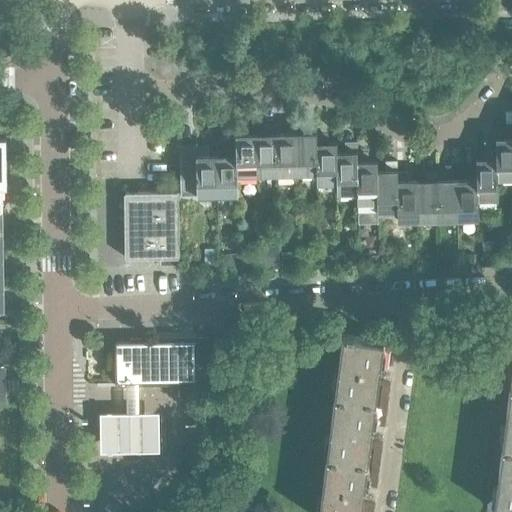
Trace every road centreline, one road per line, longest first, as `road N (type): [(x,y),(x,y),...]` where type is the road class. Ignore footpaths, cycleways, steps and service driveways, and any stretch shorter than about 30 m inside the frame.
road 1 (residential): [(126,95),(329,95),(383,131),(466,128),(511,77)]
road 2 (residential): [(58,312),(410,296)]
road 3 (residential): [(58,312),(57,82)]
road 4 (residential): [(380,511),(410,296)]
road 5 (residential): [(59,511),(58,312)]
